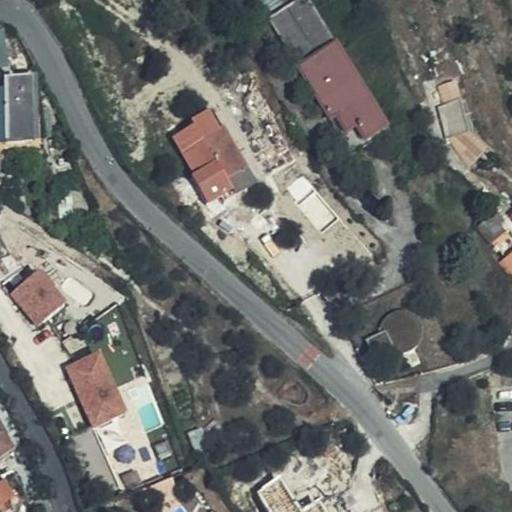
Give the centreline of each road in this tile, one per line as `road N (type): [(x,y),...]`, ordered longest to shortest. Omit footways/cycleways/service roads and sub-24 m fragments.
road 1 (residential): [(0,4),(24,10),(80,114),(150,213),(356,395),(445,511)]
road 2 (residential): [(64,511),(0,365)]
